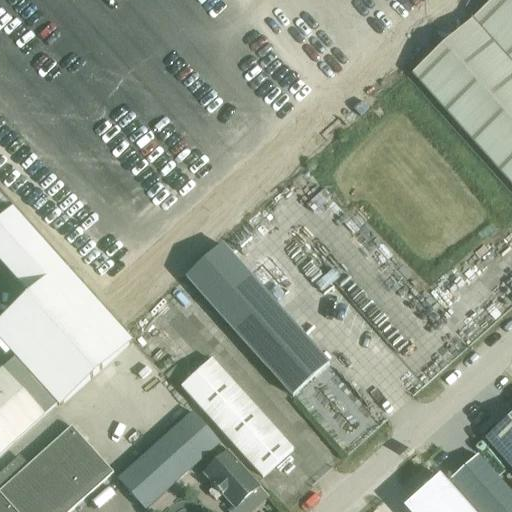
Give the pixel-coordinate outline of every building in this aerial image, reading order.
[(511,0),(497,0),(412,77),(511,188),(511,0)] [(12,210),(11,211),(0,221),(0,261),(30,295),(0,322),(0,339),(17,359),(58,405),(61,408),(132,344),(12,210)] [(187,279),(214,309),(293,399),(329,367),(223,247),(187,279)] [(0,457),(58,405),(17,359),(3,371),(0,373),(0,457)] [(263,479),(294,452),(212,362),(182,389),(263,479)] [(193,414),(119,481),(146,511),(220,444),(193,414)] [(511,417),(485,441),(511,470),(511,417)] [(71,511),(113,475),(72,429),(27,469),(19,460),(0,476),(0,511),(71,511)] [(236,511),(260,489),(229,454),(204,476),(215,488),(223,498),(223,497),(236,511)] [(511,511),(511,494),(481,460),(454,485),(478,511),(511,511)]
